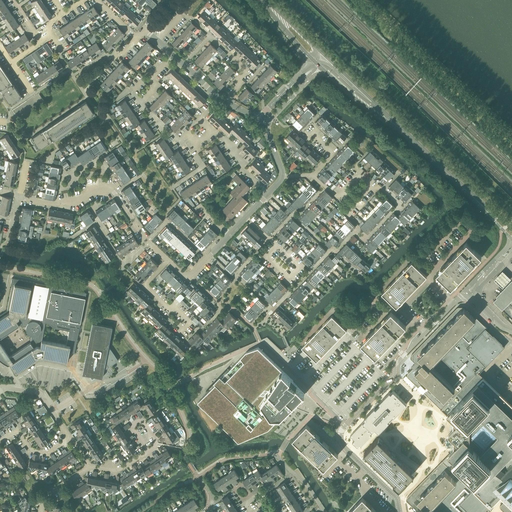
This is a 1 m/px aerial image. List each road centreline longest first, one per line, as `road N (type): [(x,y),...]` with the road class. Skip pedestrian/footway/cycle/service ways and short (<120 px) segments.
road 1 (unclassified): [(511,139),(364,0)]
road 2 (residential): [(167,260),(106,189),(50,205),(17,196)]
road 3 (unclassified): [(425,332),(343,427),(341,442),(365,470)]
road 4 (residential): [(417,265),(464,218),(474,230),(431,277)]
road 5 (tertiary): [(481,205),(377,110)]
